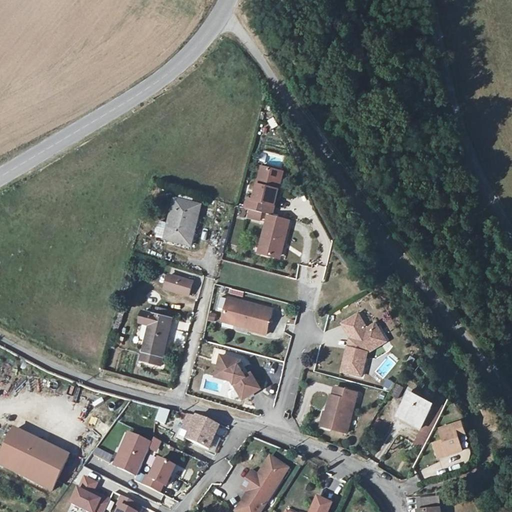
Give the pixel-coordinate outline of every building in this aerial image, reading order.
[(276,191),(281,173),(263,168),(254,201),(248,200),(246,209),(269,216),(272,217),(279,191),(276,191)] [(181,193),(179,200),(193,203),(195,197),(181,193)] [(176,199),(169,224),(166,238),(165,239),(191,246),(202,206),(193,203),(179,200),(176,199)] [(284,244),(290,221),(272,217),(269,216),(258,254),(277,259),(281,244),(284,244)] [(166,238),(169,224),(161,221),(157,236),(166,238)] [(166,288),(191,296),(195,282),(171,275),(166,288)] [(272,311),(228,299),(223,318),(250,326),(249,331),(265,335),(272,311)] [(173,319),(153,314),(144,352),(163,357),(173,319)] [(358,316),(344,325),(352,339),(349,341),(352,346),(351,350),(347,349),(341,372),(361,378),(367,354),(382,345),(372,328),(367,331),(358,316)] [(375,326),(372,328),(382,345),(385,343),(375,326)] [(416,359),(412,356),(408,364),(412,366),(416,359)] [(218,357),(215,371),(225,374),(223,380),(230,382),(240,400),(258,389),(249,374),(243,378),(237,367),(238,362),(218,357)] [(215,371),(213,377),(223,380),(225,374),(215,371)] [(391,390),(393,380),(385,379),(383,389),(391,390)] [(397,399),(404,388),(396,383),(389,394),(397,399)] [(348,432),(359,392),(337,386),(334,395),(332,394),(326,416),(324,415),(321,424),(348,432)] [(433,409),(410,397),(399,417),(422,429),(433,409)] [(423,449),(445,407),(436,402),(433,409),(422,429),(414,444),(423,449)] [(159,407),(155,422),(165,425),(170,410),(159,407)] [(186,440),(209,450),(215,437),(219,428),(196,417),(188,415),(182,429),(190,432),(186,440)] [(459,437),(467,434),(463,423),(456,426),(456,427),(442,431),(445,441),(446,440),(451,455),(464,451),(459,437)] [(14,427),(0,456),(0,463),(51,489),(69,454),(14,427)] [(186,440),(190,432),(182,429),(179,436),(186,440)] [(152,445),(130,435),(122,450),(125,451),(118,467),(137,476),(152,445)] [(215,437),(209,450),(215,452),(221,440),(215,437)] [(125,451),(122,450),(115,466),(118,467),(125,451)] [(253,482),(246,492),(250,494),(243,506),(252,511),(261,511),(288,470),(271,458),(259,477),(258,478),(260,479),(257,484),(253,482)] [(176,469),(160,461),(151,479),(148,477),(144,486),(159,494),(163,486),(166,488),(176,469)] [(242,489),(246,492),(253,482),(257,484),(260,479),(258,478),(259,477),(252,473),(242,489)] [(72,504),(87,511),(105,511),(111,501),(103,497),(101,499),(92,495),(91,497),(79,491),(72,504)] [(133,511),(137,505),(123,497),(118,506),(121,507),(118,511),(133,511)] [(311,511),(327,511),(331,504),(318,498),(311,511)] [(440,511),(439,498),(417,500),(418,511),(440,511)]
